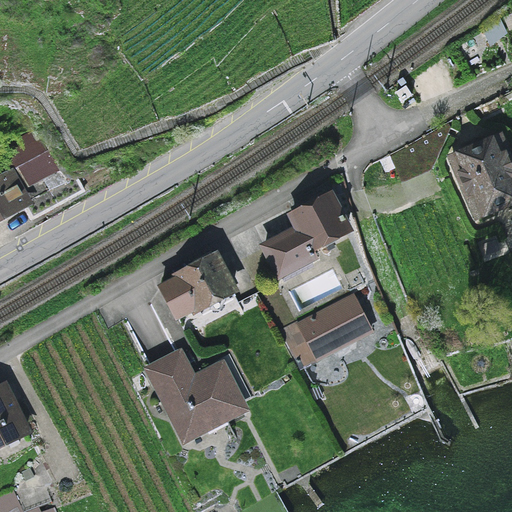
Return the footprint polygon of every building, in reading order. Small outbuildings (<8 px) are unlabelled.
[(0,180),(0,217),(25,204),(33,219),(84,191),(77,178),(68,182),(37,136),(4,155),(22,187),(17,189),(10,175),(0,180)] [(469,155),(454,161),(479,219),(511,204),(511,168),(500,141),(485,148),(483,143),(467,150),(469,155)] [(264,247),(279,276),(316,257),(312,248),(347,230),(343,222),(345,221),(342,217),(340,218),(330,198),(322,202),(317,196),(293,209),(295,216),(293,217),(296,222),(290,225),(294,231),(264,247)] [(161,286),(178,318),(232,290),(215,258),(161,286)] [(356,338),(370,331),(353,297),(300,325),(298,320),(280,330),(300,367),(330,351),(333,345),(331,342),(348,333),(350,336),(356,338)] [(152,370),(185,437),(205,427),(201,418),(219,409),(221,413),(250,396),(245,386),(234,392),(221,367),(192,382),(179,356),(152,370)] [(0,443),(26,430),(4,386),(0,387),(0,443)] [(56,511),(46,485),(13,490),(0,496),(0,511),(56,511)]
